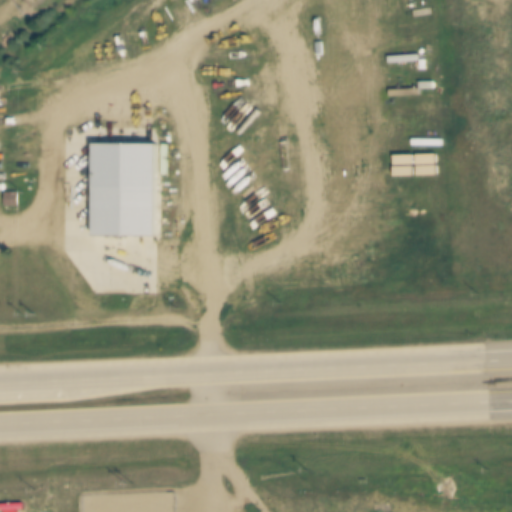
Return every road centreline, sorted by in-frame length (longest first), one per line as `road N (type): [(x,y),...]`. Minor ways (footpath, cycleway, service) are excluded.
road 1 (trunk): [(0,423),(491,402)]
road 2 (trunk): [(487,360),(0,381)]
